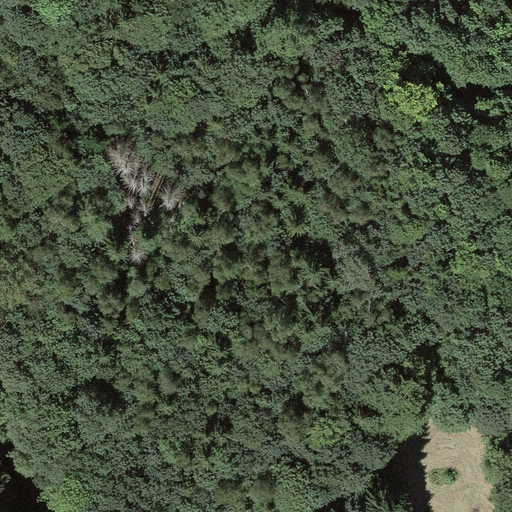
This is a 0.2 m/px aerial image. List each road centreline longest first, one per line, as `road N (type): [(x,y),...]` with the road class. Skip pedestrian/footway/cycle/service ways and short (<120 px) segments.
road 1 (track): [(323,0),(511,94)]
road 2 (track): [(63,511),(0,387)]
